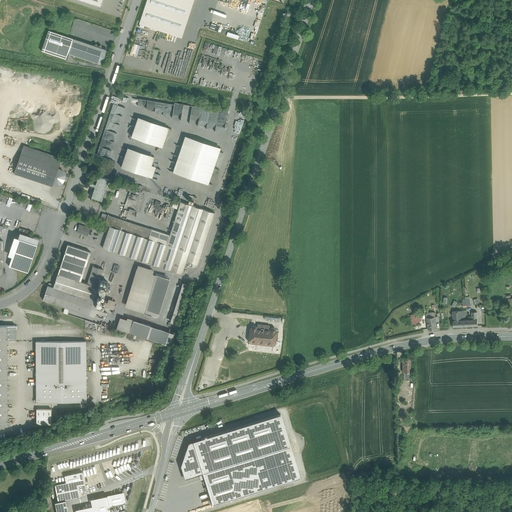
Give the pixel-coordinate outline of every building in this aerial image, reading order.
[(192,0),(147,0),(140,23),(181,37),(192,0)] [(93,45),(74,39),(69,53),(102,65),(107,50),(101,48),(101,46),(101,45),(98,46),(96,43),(93,45)] [(137,56),(140,44),(133,43),(130,55),(137,56)] [(122,117),(110,113),(101,142),(112,146),(122,117)] [(139,117),(131,137),(163,149),(170,129),(139,117)] [(186,137),(174,172),(209,184),(221,148),(186,137)] [(61,158),(23,146),(14,173),(21,175),(31,179),(40,182),(49,185),(52,186),(53,184),(58,169),(60,163),(61,158)] [(154,156),(128,148),(122,167),(153,177),(156,167),(151,165),(154,156)] [(63,171),(59,169),(58,169),(53,184),(54,184),(58,184),(62,183),(64,179),(65,175),(63,171)] [(102,201),(109,179),(98,176),(96,184),(90,182),(89,185),(95,186),(91,197),(102,201)] [(166,244),(159,267),(182,275),(186,262),(198,266),(215,213),(181,202),(166,244)] [(152,229),(108,215),(105,224),(110,226),(148,239),(152,229)] [(90,228),(79,225),(77,232),(88,236),(90,228)] [(166,244),(148,239),(110,226),(102,248),(159,267),(166,244)] [(37,244),(18,237),(17,240),(14,239),(10,251),(13,252),(9,266),(22,270),(28,272),(36,248),(37,244)] [(67,245),(58,274),(81,282),(90,253),(67,245)] [(137,265),(126,307),(160,316),(169,277),(153,273),(154,269),(137,265)] [(103,270),(93,266),(87,284),(98,287),(103,270)] [(81,282),(58,274),(54,287),(93,300),(94,298),(98,299),(100,293),(96,291),(98,287),(87,284),(81,282)] [(170,322),(176,324),(189,285),(183,283),(170,322)] [(54,287),(48,285),(43,300),(65,307),(69,308),(95,317),(98,308),(99,305),(101,305),(103,301),(98,299),(94,298),(93,300),(54,287)] [(465,310),(453,311),(453,320),(461,320),(461,317),(465,317),(465,310)] [(435,312),(428,313),(427,314),(427,317),(427,318),(428,330),(437,329),(436,322),(439,321),(439,316),(436,317),(435,312)] [(418,314),(410,318),(414,324),(422,321),(418,314)] [(174,331),(127,319),(120,317),(116,330),(171,345),(174,331)] [(16,325),(0,325),(0,425),(8,426),(7,340),(16,340),(16,325)] [(269,326),(258,325),(258,327),(257,327),(256,326),(253,325),(251,327),(251,328),(250,328),(250,334),(249,341),(251,343),(273,345),(275,344),(276,331),(275,331),(276,329),(275,328),(272,328),(270,329),(270,330),(269,330),(269,326)] [(86,341),(36,341),(36,402),(87,401),(86,341)] [(411,372),(411,359),(403,359),(403,367),(403,372),(411,372)] [(411,380),(411,372),(403,372),(403,367),(402,367),(402,372),(403,372),(403,380),(411,380)] [(51,409),(36,409),(36,424),(51,424),(51,409)] [(300,477),(280,414),(193,441),(203,473),(213,504),(300,477)] [(203,473),(193,441),(189,442),(181,465),(185,478),(203,473)] [(64,475),(66,482),(77,480),(78,486),(85,484),(82,472),(64,475)] [(66,482),(55,485),(58,502),(66,500),(81,497),(78,486),(77,480),(66,482)] [(110,511),(110,507),(126,503),(124,492),(91,499),(92,506),(75,509),(76,511),(110,511)] [(58,502),(55,502),(56,511),(68,511),(66,500),(58,502)]
